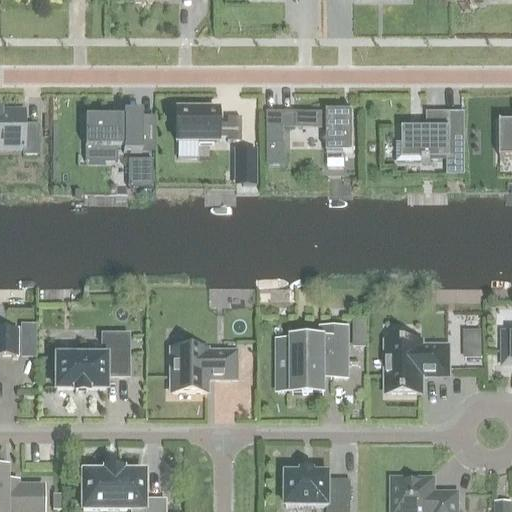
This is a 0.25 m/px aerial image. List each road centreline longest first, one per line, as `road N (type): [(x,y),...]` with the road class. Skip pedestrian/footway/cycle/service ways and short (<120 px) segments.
road 1 (tertiary): [(0,76),(511,76)]
road 2 (residential): [(466,439),(222,438)]
road 3 (residential): [(222,438),(0,438)]
